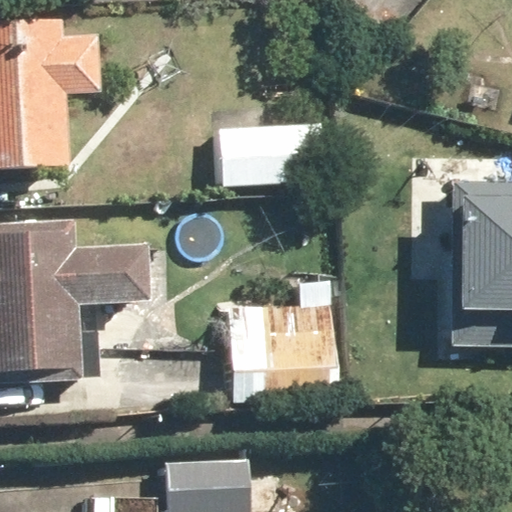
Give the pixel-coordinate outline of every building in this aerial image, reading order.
[(0,171),(62,170),(59,96),(91,95),(89,39),(53,40),(53,23),(0,25),(0,171)] [(216,188),(319,182),(316,125),(212,131),(216,188)] [(400,144),(351,142),(349,184),(398,186),(400,144)] [(511,193),(436,192),(433,274),(466,275),(464,339),(511,340),(511,193)] [(406,223),(396,221),(387,224),(380,231),(378,241),(382,250),(389,256),(398,259),(408,255),(414,248),(417,239),(414,229),(406,223)] [(71,336),(100,334),(99,307),(143,305),(140,248),(67,251),(65,224),(0,227),(0,388),(74,384),(71,336)] [(225,403),(333,399),(330,305),(222,309),(225,403)] [(274,511),(272,460),(157,464),(158,511),(274,511)]
